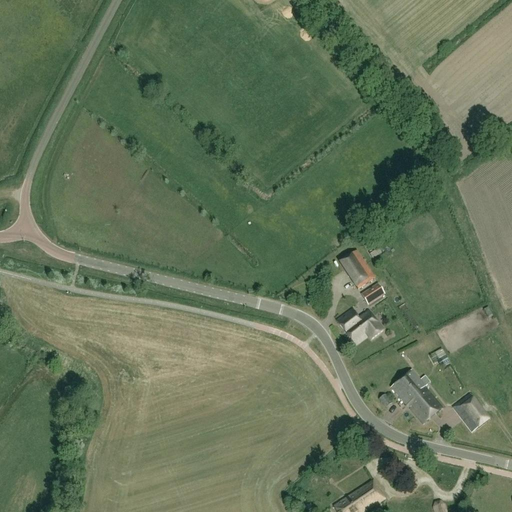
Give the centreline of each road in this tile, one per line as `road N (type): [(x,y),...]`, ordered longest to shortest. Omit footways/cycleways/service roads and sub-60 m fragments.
road 1 (tertiary): [(511,466),(414,446),(378,428),(352,400),(322,336),(286,311),(78,262),(29,230)]
road 2 (unclassified): [(119,0),(35,159),(24,200),(29,230)]
